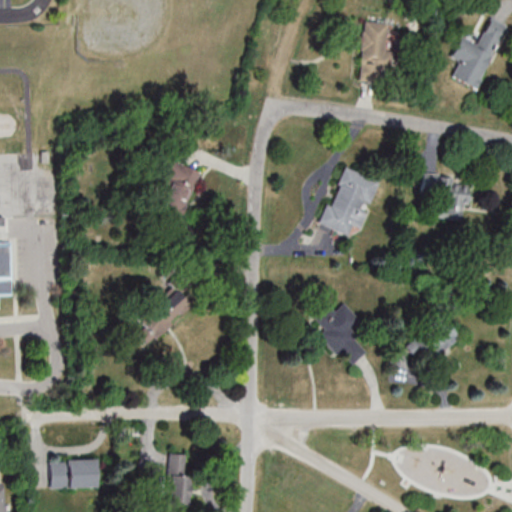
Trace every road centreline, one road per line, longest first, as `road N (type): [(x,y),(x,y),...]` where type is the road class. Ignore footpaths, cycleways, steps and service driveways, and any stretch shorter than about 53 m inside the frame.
road 1 (residential): [(511,417),(17,416)]
road 2 (residential): [(245,511),(257,189),(273,106)]
road 3 (residential): [(511,143),(273,106)]
road 4 (residential): [(402,511),(249,417)]
